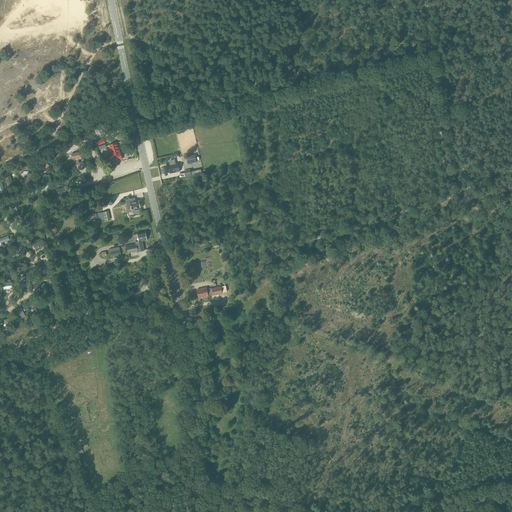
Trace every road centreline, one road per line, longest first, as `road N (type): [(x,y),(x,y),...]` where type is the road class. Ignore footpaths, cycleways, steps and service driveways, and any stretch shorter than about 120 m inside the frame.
road 1 (tertiary): [(191,511),(196,375),(163,242)]
road 2 (tertiary): [(163,242),(110,0)]
road 3 (track): [(511,214),(447,199),(430,57)]
road 4 (track): [(357,351),(511,406)]
road 5 (unclassified): [(163,242),(139,292),(60,324)]
